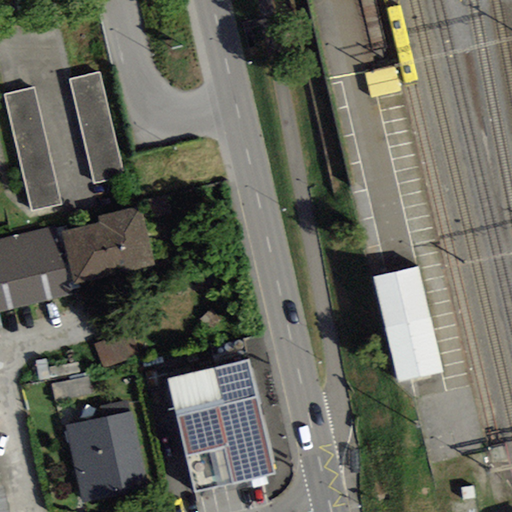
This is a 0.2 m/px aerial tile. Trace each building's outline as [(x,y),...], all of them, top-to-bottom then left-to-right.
[(124,177),(99,72),(69,79),(94,184),(124,177)] [(5,95),(31,211),(61,204),(33,88),(5,95)] [(76,285),(156,267),(142,207),(98,217),(99,223),(63,232),(76,285)] [(0,313),(78,296),(76,285),(63,232),(61,225),(0,239),(0,313)] [(420,264),(373,275),(397,381),(444,371),(420,264)] [(95,345),(105,369),(140,355),(130,331),(95,345)] [(195,492),(276,474),(249,360),(167,379),(195,492)] [(55,402),(94,394),(91,377),(52,385),(55,402)] [(128,401),(100,407),(102,418),(131,412),(128,401)] [(66,426),(83,503),(150,488),(132,411),(131,412),(102,418),(66,426)]
